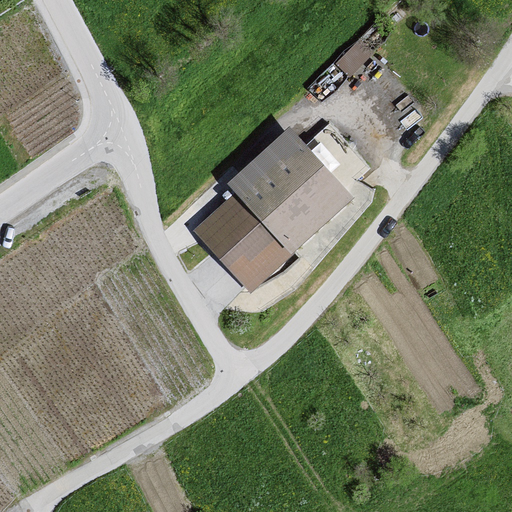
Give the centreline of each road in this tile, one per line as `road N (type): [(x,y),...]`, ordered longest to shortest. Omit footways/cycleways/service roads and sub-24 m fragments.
road 1 (unclassified): [(238,375),(301,322),(377,235),(511,40)]
road 2 (residential): [(120,128),(155,235),(238,375)]
road 3 (unclassified): [(36,511),(64,486),(188,417),(238,375)]
road 4 (residential): [(0,213),(120,128)]
road 5 (residential): [(120,128),(57,0)]
